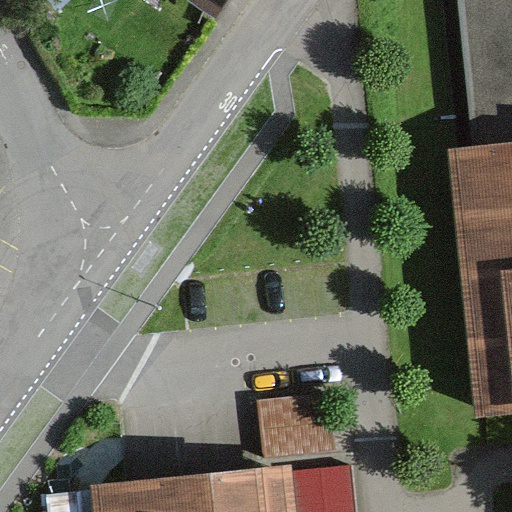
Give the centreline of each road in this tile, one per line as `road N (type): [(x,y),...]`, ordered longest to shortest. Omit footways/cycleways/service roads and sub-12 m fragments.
road 1 (residential): [(85,279),(292,0)]
road 2 (residential): [(85,279),(0,104)]
road 3 (residential): [(0,397),(85,279)]
